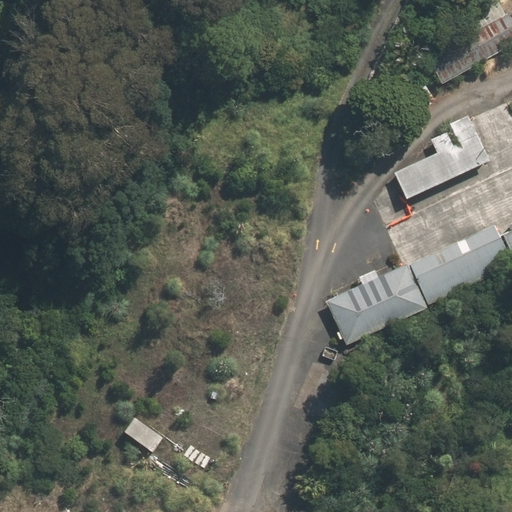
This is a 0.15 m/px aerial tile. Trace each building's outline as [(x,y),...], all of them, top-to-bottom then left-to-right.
[(426,60),(441,87),(511,47),(511,23),(507,15),(426,60)] [(393,173),(407,202),(490,165),(470,120),(450,128),(457,144),(452,146),(448,137),(431,144),(435,154),(393,173)] [(511,269),(511,263),(495,227),(411,264),(430,306),(511,269)] [(511,256),(511,229),(502,234),(511,256)] [(345,344),(430,306),(411,264),(326,302),(345,344)]
